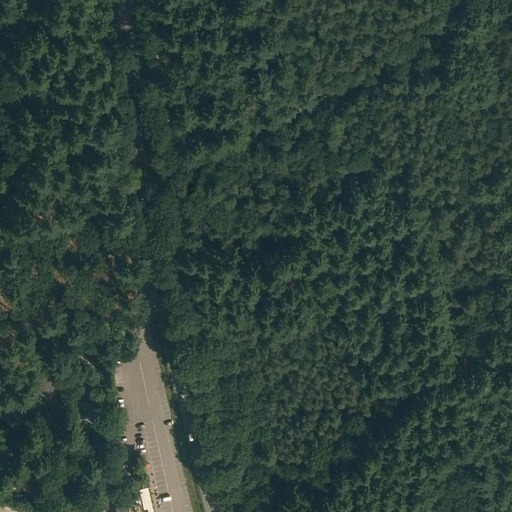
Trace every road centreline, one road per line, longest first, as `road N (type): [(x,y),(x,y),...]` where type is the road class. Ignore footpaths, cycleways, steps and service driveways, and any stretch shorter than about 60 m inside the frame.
road 1 (tertiary): [(212,511),(148,252),(123,0)]
road 2 (track): [(138,160),(172,156),(334,90),(396,52),(454,0)]
